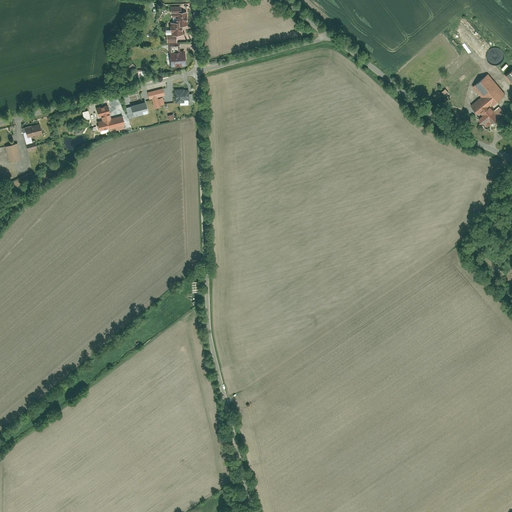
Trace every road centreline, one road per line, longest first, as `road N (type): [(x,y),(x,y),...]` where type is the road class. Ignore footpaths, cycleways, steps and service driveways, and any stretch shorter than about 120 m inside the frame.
road 1 (residential): [(250,511),(204,301),(197,71)]
road 2 (residential): [(330,36),(427,114),(511,160)]
road 3 (residential): [(197,71),(0,123)]
road 4 (residential): [(330,36),(197,71)]
